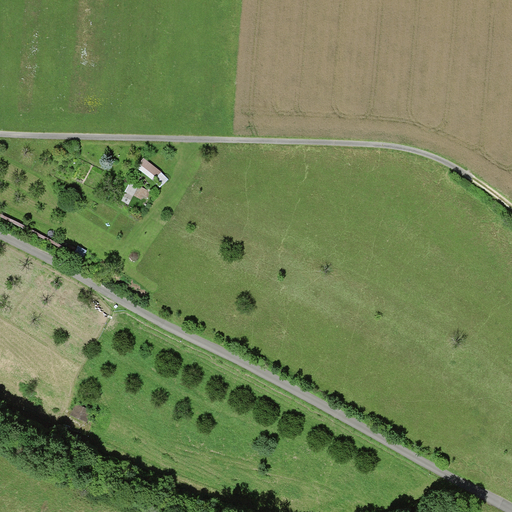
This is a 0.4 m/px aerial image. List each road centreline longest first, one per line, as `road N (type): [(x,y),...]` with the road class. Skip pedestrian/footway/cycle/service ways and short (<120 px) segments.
road 1 (unclassified): [(511,510),(0,235)]
road 2 (track): [(511,207),(446,161),(398,145),(0,134)]
road 3 (track): [(258,511),(0,402)]
